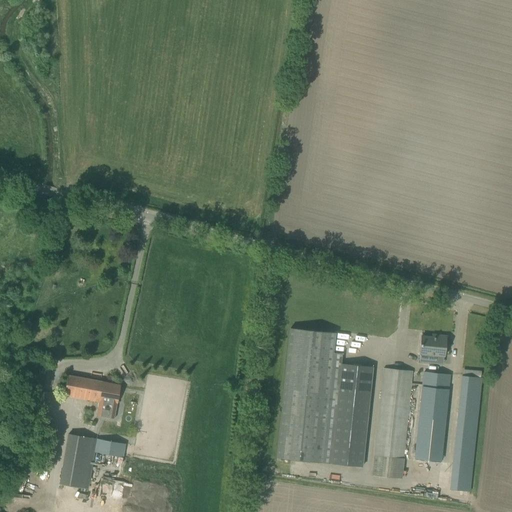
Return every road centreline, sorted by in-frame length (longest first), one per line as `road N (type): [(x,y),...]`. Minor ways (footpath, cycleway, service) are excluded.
road 1 (unclassified): [(511,310),(0,178)]
road 2 (unknown): [(148,216),(119,348),(101,362),(64,361),(55,372),(64,426),(53,511)]
road 3 (track): [(237,511),(269,247)]
